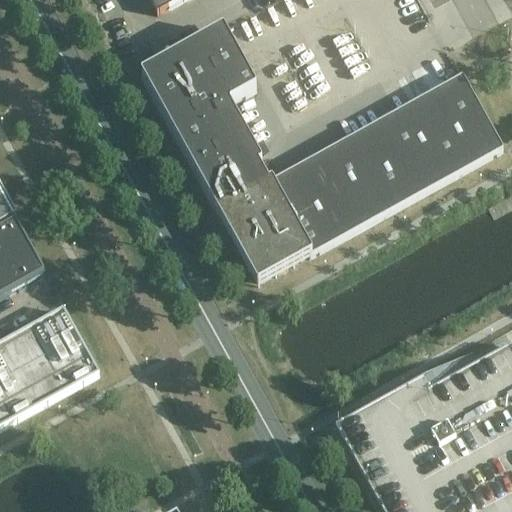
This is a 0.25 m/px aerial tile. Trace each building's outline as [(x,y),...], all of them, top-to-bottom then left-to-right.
[(189,0),(147,0),(157,18),(189,0)] [(311,261),(502,155),(503,154),(503,153),(503,152),(464,82),(463,82),(462,81),(461,82),(269,188),(259,171),(261,170),(261,169),(262,168),(262,167),(230,111),(230,110),(230,109),(231,108),(255,95),(256,94),(256,93),(256,92),(225,35),(224,35),(224,34),(223,34),(222,35),(143,79),(142,79),(142,80),(142,81),(218,218),(218,219),(219,220),(256,288),(257,289),(258,290),(259,290),(260,289),(310,261),(311,261)] [(17,221),(0,190),(0,231),(13,224),(14,224),(13,222),(17,221)] [(0,303),(9,298),(44,279),(15,228),(0,236),(0,303)] [(0,434),(100,380),(64,315),(0,349),(0,434)] [(511,511),(511,351),(492,362),(486,350),(336,432),(380,511),(511,511)]
